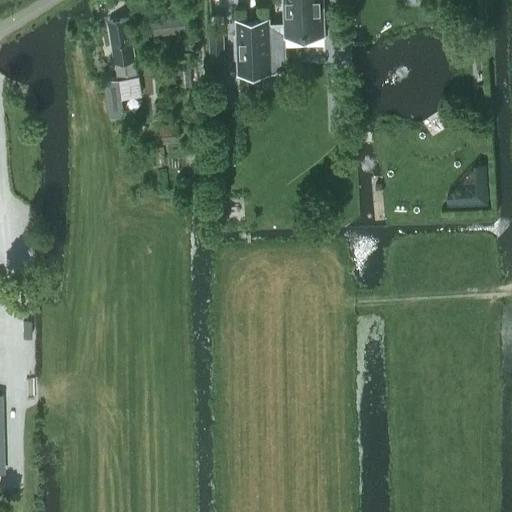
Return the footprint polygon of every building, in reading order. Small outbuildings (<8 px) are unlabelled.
[(322,0),(284,0),(285,20),(269,21),(269,17),(236,18),(238,70),(270,69),(269,30),(285,29),(285,33),(324,32),(322,0)] [(153,30),(163,29),(163,33),(188,30),(186,14),(162,17),(162,19),(152,20),(153,30)] [(116,60),(118,77),(105,79),(110,115),(124,113),(122,96),(142,93),(140,74),(138,75),(129,18),(109,21),(115,61),(116,60)] [(209,32),(209,60),(224,60),(223,32),(209,32)] [(240,169),(239,85),(221,85),(223,169),(240,169)] [(178,139),(177,123),(160,124),(161,141),(178,139)] [(190,176),(190,193),(199,193),(199,177),(190,176)]
